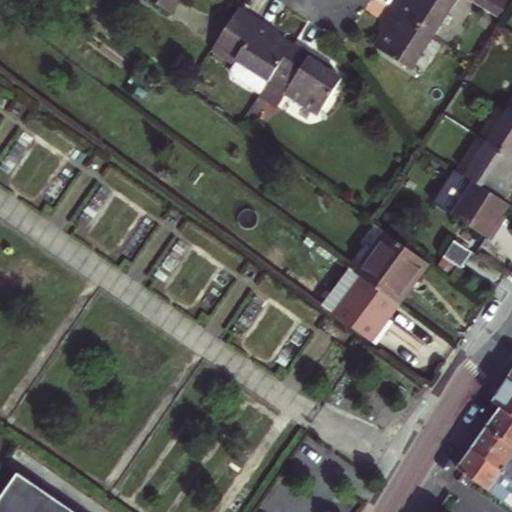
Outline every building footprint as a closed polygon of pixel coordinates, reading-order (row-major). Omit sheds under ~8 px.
[(149,0),(173,15),(181,0),(149,0)] [(434,37),(457,0),(399,0),(393,11),(434,37)] [(277,31),(239,6),(213,46),(208,55),(246,80),(252,71),(269,82),(292,46),(275,35),(277,31)] [(434,37),(393,11),(382,27),(387,30),(376,48),(411,71),(434,37)] [(294,42),(292,46),(269,82),(319,114),(342,79),(325,68),(328,63),(294,42)] [(511,111),(506,108),(485,142),(511,159),(511,111)] [(511,159),(485,142),(463,176),(472,181),(500,199),(511,183),(511,159)] [(463,176),(462,175),(440,208),(490,241),(501,223),(498,221),(508,205),(500,199),(472,181),(463,176)] [(374,227),(344,269),(353,276),(384,235),(374,227)] [(397,308),(427,267),(384,235),(353,276),(359,280),(397,308)] [(457,244),(446,261),(459,270),(470,253),(457,244)] [(386,323),(397,308),(359,280),(332,318),(369,346),(386,323)] [(391,327),(386,323),(369,346),(374,350),(391,327)] [(511,377),(504,390),(495,403),(503,408),(511,414),(511,377)] [(496,418),(489,428),(511,444),(511,414),(503,408),(496,418)] [(511,444),(489,428),(482,438),(475,448),(511,475),(511,444)] [(511,475),(475,448),(468,458),(461,469),(464,471),(511,507),(511,475)] [(65,511),(15,474),(0,494),(0,511),(65,511)]
